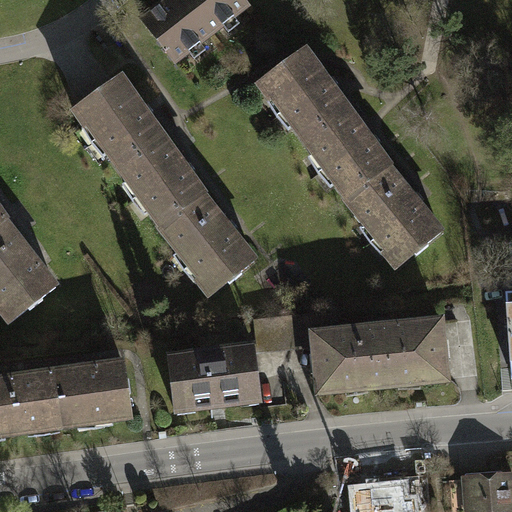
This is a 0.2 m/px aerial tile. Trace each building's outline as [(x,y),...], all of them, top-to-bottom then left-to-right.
[(167,0),(138,22),(175,71),(253,12),(243,0),(167,0)] [(253,79),(383,248),(379,251),(394,270),(448,227),(398,162),(401,160),(307,38),(253,79)] [(72,116),(166,242),(217,303),(265,263),(230,221),(216,205),(189,168),(145,109),(122,79),(72,116)] [(0,308),(17,329),(65,289),(36,254),(17,230),(0,207),(0,308)] [(310,319),(317,389),(452,375),(444,305),(310,319)] [(451,324),(452,374),(476,374),(475,323),(451,324)] [(168,359),(175,416),(263,405),(256,348),(168,359)] [(0,439),(133,422),(125,363),(89,367),(0,378),(0,439)] [(511,511),(511,475),(463,480),(465,511),(511,511)] [(355,491),(356,511),(415,511),(414,501),(406,501),(404,486),(355,491)]
